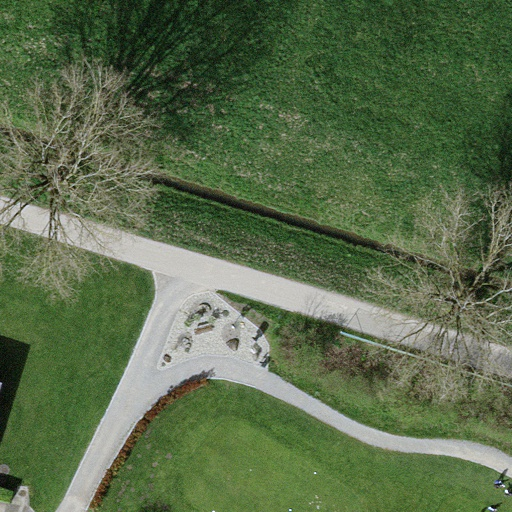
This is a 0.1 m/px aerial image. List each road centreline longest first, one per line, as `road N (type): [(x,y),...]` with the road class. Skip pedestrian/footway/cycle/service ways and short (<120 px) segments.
road 1 (track): [(0,221),(511,378)]
road 2 (track): [(511,479),(374,451),(254,392),(203,384),(119,437),(84,511)]
